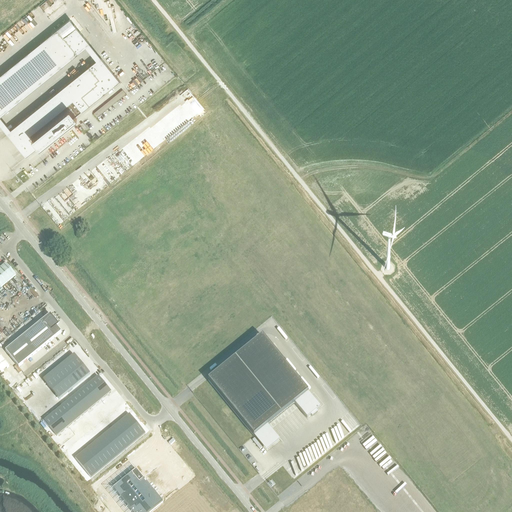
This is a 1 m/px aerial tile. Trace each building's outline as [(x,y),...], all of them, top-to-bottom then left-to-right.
[(89,43),(70,19),(40,42),(60,66),(89,43)] [(11,29),(15,33),(19,30),(15,25),(11,29)] [(120,80),(101,57),(7,133),(26,156),(120,80)] [(98,115),(118,101),(115,96),(95,111),(98,115)] [(124,172),(132,165),(121,152),(118,155),(124,162),(122,163),(124,164),(118,169),(122,174),(124,172)] [(49,213),(59,225),(63,222),(60,219),(61,218),(54,210),(56,208),(49,200),(45,204),(51,211),(49,213)] [(6,264),(2,267),(0,268),(0,289),(16,276),(6,264)] [(46,318),(5,351),(19,367),(61,333),(57,327),(58,326),(56,324),(57,323),(50,315),(46,318)] [(263,336),(208,380),(254,436),(295,403),(307,419),(311,415),(312,417),(318,412),(317,411),(320,408),(308,393),(308,392),(263,336)] [(0,355),(0,371),(1,373),(9,367),(0,355)] [(77,359),(46,384),(59,400),(90,374),(77,359)] [(97,365),(90,370),(93,376),(101,371),(97,365)] [(99,376),(87,386),(100,402),(111,392),(99,376)] [(87,386),(79,392),(92,408),(100,402),(87,386)] [(79,392),(71,399),(84,414),(92,408),(79,392)] [(71,399),(64,405),(76,421),(84,414),(71,399)] [(64,405),(56,411),(69,427),(76,421),(64,405)] [(56,411),(44,421),(57,436),(69,427),(56,411)] [(129,414),(118,424),(134,443),(145,434),(129,414)] [(118,424),(110,430),(126,450),(134,443),(118,424)] [(110,430),(102,437),(118,456),(126,450),(110,430)] [(102,437),(94,443),(110,463),(118,456),(102,437)] [(255,438),(252,440),(260,450),(262,448),(255,438)] [(94,443),(87,449),(103,469),(110,463),(94,443)] [(87,449),(75,459),(91,478),(103,469),(87,449)] [(136,469),(113,488),(132,511),(150,511),(163,502),(136,469)]
